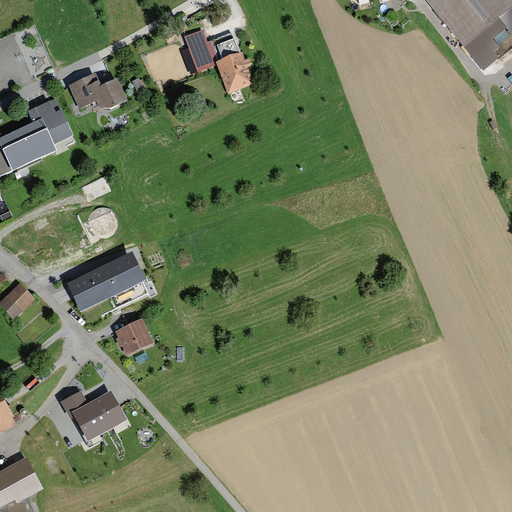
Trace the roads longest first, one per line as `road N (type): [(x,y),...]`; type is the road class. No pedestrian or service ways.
road 1 (residential): [(0,103),(195,0)]
road 2 (residential): [(143,398),(0,256)]
road 3 (track): [(240,511),(143,398)]
